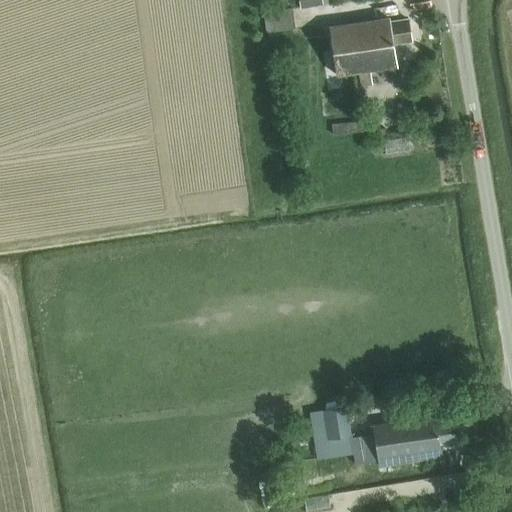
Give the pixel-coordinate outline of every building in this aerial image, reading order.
[(321,0),(299,0),(301,9),(322,6),(321,0)] [(292,8),(263,13),(267,35),(295,30),(292,8)] [(393,44),(411,42),(408,20),(390,23),(389,18),(329,27),(337,76),(397,67),(393,44)] [(333,136),(364,132),(363,120),(332,124),(333,136)] [(348,406),(310,412),(315,445),(317,458),(331,457),(331,455),(353,453),(351,437),(353,437),(348,406)] [(379,467),(411,462),(424,460),(442,457),(440,445),(458,442),(455,420),(437,423),(435,417),(372,426),(379,467)]
